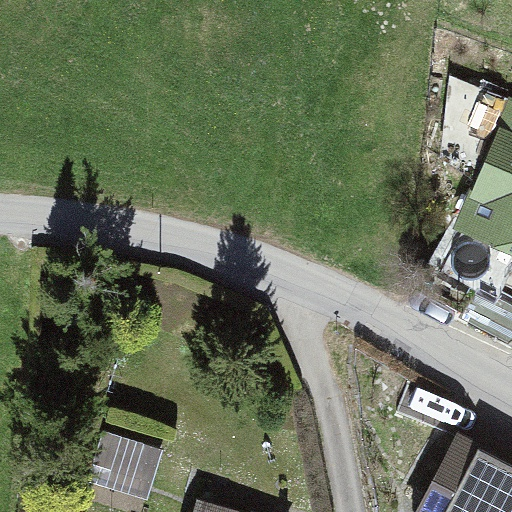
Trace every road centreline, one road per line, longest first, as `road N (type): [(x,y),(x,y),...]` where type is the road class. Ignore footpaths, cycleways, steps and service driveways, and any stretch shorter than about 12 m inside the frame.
road 1 (unclassified): [(511,386),(273,275),(150,238),(0,213)]
road 2 (track): [(273,275),(342,417),(353,511)]
